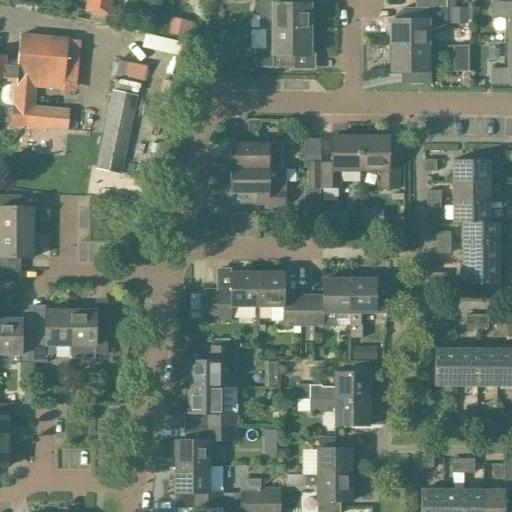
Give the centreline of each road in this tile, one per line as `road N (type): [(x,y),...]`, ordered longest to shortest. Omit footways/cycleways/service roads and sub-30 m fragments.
road 1 (residential): [(175,256),(208,107),(364,104)]
road 2 (residential): [(130,481),(169,269)]
road 3 (residential): [(42,412),(44,483),(130,481)]
road 4 (residential): [(169,269),(86,271),(71,259),(74,208)]
road 5 (residential): [(175,256),(328,262)]
road 6 (residential): [(364,104),(511,112)]
